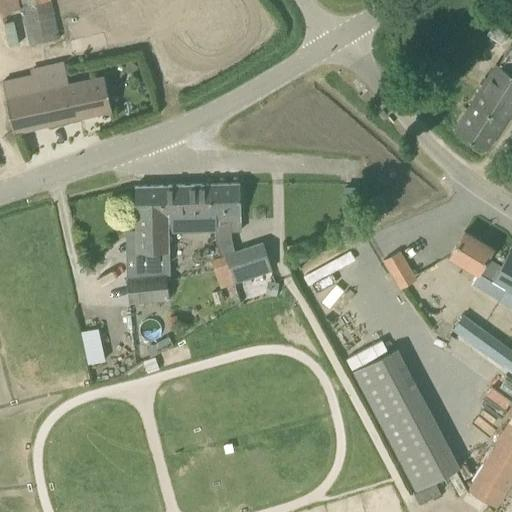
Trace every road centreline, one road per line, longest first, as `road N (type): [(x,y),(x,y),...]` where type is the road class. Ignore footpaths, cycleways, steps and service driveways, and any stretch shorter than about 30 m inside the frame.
road 1 (unclassified): [(511,208),(469,181),(371,88),(336,41)]
road 2 (unclassified): [(144,142),(163,161),(363,170)]
road 3 (tertiary): [(144,142),(336,41)]
road 4 (tertiary): [(0,194),(144,142)]
